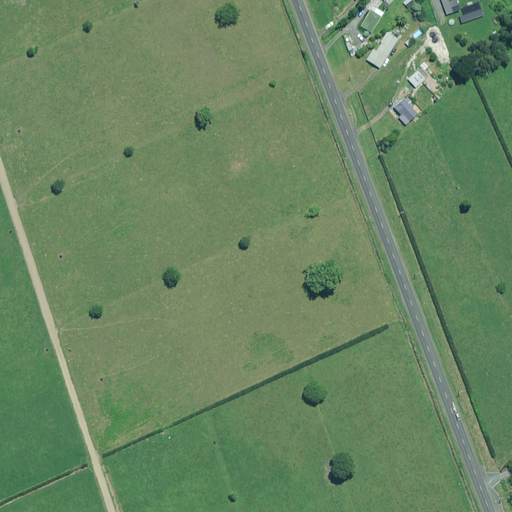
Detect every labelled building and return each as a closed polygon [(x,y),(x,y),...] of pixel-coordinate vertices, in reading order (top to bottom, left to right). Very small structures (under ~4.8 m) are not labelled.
[(383,13),(372,7),(360,27),(371,34),(383,13)] [(422,33),(419,29),(412,35),(415,39),(422,33)] [(397,40),(387,33),(380,43),(381,43),(376,51),(373,50),(366,60),(379,68),(397,40)] [(414,41),(411,37),(404,43),(407,47),(414,41)] [(428,67),(424,62),(419,66),(424,71),(428,67)] [(425,79),(417,71),(407,80),(415,88),(425,79)] [(408,99),(406,101),(403,98),(392,108),(400,116),(398,118),(405,126),(420,112),(408,99)]
